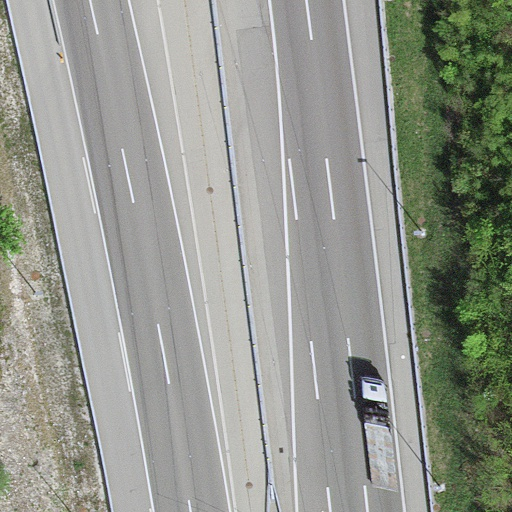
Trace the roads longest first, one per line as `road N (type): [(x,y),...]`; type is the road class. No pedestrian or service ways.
road 1 (motorway): [(90,0),(191,511)]
road 2 (motorway): [(352,511),(300,0)]
